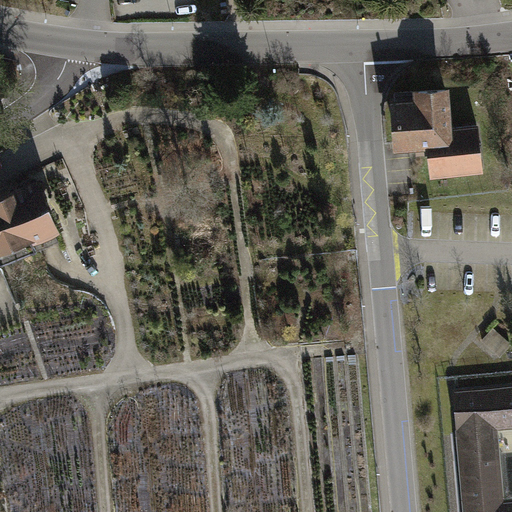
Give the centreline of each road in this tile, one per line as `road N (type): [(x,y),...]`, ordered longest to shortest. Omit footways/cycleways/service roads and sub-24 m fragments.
road 1 (residential): [(365,47),(402,511)]
road 2 (tertiary): [(82,46),(365,47)]
road 3 (tertiary): [(365,47),(511,39)]
